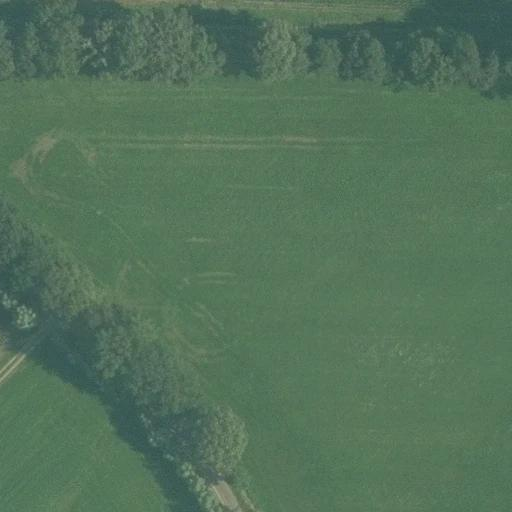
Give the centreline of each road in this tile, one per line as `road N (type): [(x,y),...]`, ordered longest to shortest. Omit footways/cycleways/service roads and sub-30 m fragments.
road 1 (unclassified): [(0,43),(511,46)]
road 2 (unclassified): [(234,511),(200,454),(0,261)]
